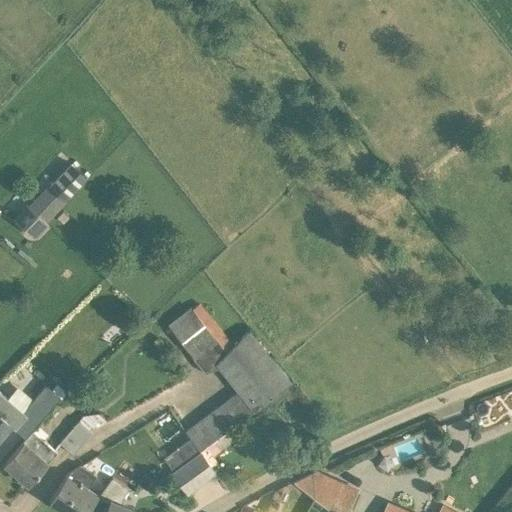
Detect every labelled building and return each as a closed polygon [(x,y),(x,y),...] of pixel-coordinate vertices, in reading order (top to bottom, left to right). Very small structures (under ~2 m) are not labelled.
[(72,164),(49,188),(64,202),(87,178),(72,164)] [(45,221),(64,202),(49,188),(31,207),(27,203),(14,216),(35,237),(48,224),(45,221)] [(239,391),(195,424),(212,443),(291,384),(248,331),(232,345),(198,304),(192,310),(190,307),(169,324),(206,372),(208,371),(220,367),(239,391)] [(26,438),(66,391),(53,380),(47,387),(45,385),(23,412),(0,392),(0,437),(10,425),(26,438)] [(92,433),(90,431),(78,421),(59,443),(73,455),(92,433)] [(191,438),(200,451),(212,443),(195,424),(186,431),(191,438)] [(173,471),(200,452),(200,451),(191,438),(173,452),(181,464),(173,470),(165,458),(164,459),(173,471)] [(29,484),(57,452),(45,441),(38,450),(25,439),(5,463),(29,484)] [(200,452),(173,471),(176,475),(175,475),(188,493),(215,473),(200,452)] [(89,488),(95,476),(79,466),(65,475),(49,501),(65,511),(87,511),(98,494),(89,488)] [(293,482),(314,499),(329,510),(329,509),(340,485),(312,473),(293,482)] [(121,505),(128,488),(112,478),(99,496),(98,498),(109,503),(105,511),(132,511),(133,510),(121,505)] [(305,511),(327,511),(329,510),(314,499),(305,511)]
